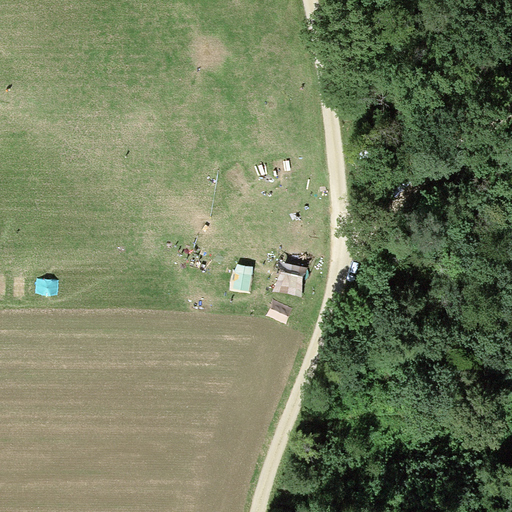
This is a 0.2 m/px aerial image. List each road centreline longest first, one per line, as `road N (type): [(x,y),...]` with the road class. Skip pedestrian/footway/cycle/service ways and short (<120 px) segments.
road 1 (track): [(306,0),(339,263),(251,511)]
road 2 (track): [(339,263),(418,180),(511,109)]
